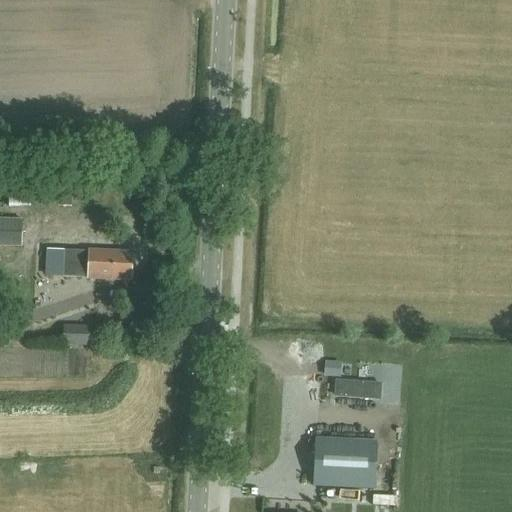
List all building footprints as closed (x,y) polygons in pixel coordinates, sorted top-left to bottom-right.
[(22,220),(0,219),(0,246),(21,247),(22,220)] [(64,250),(63,277),(87,278),(87,279),(131,281),(132,253),(88,250),(88,251),(64,250)] [(90,327),(63,327),(63,346),(90,346),(90,327)] [(381,401),(382,383),(335,380),(334,397),(381,401)] [(376,434),(317,431),(315,479),(373,482),(376,434)]
